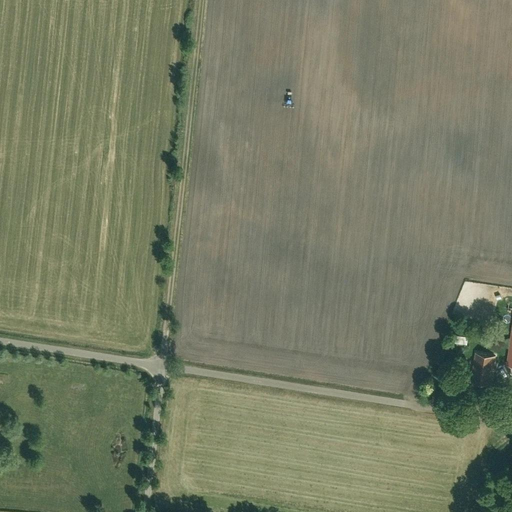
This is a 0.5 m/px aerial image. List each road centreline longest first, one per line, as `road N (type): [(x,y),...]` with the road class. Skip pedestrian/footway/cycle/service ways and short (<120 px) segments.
road 1 (unclassified): [(511,421),(162,366)]
road 2 (track): [(164,340),(201,0)]
road 3 (unclassified): [(162,366),(0,341)]
road 4 (unclassified): [(146,511),(162,366)]
